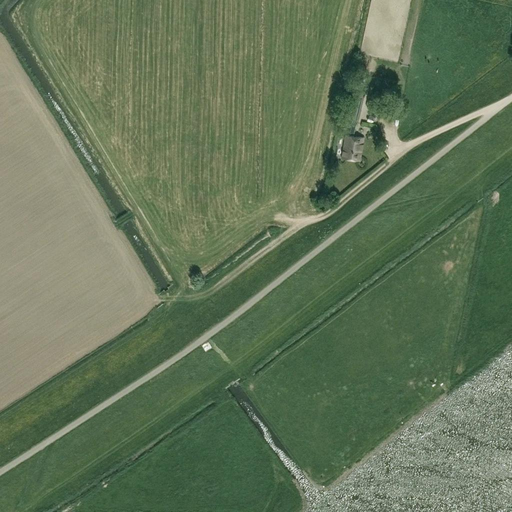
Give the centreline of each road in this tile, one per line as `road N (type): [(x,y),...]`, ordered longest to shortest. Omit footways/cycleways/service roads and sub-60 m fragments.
road 1 (unclassified): [(0,470),(160,368),(511,95)]
road 2 (track): [(160,297),(206,291),(276,238),(337,206),(398,146)]
